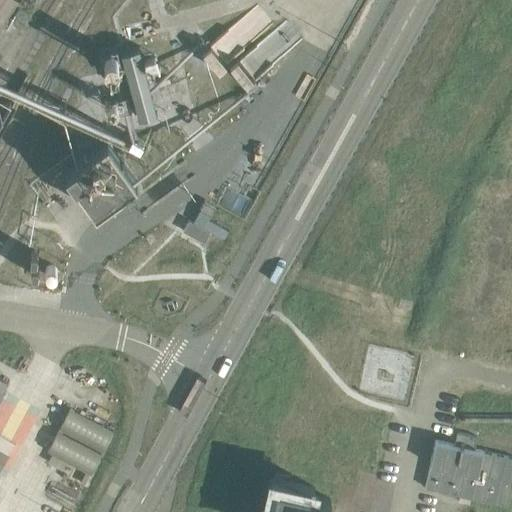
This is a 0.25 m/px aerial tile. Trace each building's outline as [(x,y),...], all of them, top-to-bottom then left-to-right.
[(124,49),(135,115),(154,112),(143,45),(124,49)] [(0,96),(0,128),(14,105),(0,96)] [(106,140),(65,169),(94,211),(136,181),(106,140)] [(197,209),(186,229),(205,240),(211,230),(222,236),(227,227),(197,209)] [(102,451),(112,432),(68,408),(58,428),(102,451)] [(100,454),(56,431),(46,450),(51,453),(90,474),(100,454)] [(511,457),(473,449),(476,436),(456,432),(454,444),(434,440),(424,487),(482,500),(506,505),(511,478),(511,457)] [(271,478),(270,482),(263,511),(327,511),(330,500),(312,496),(314,488),(271,478)]
